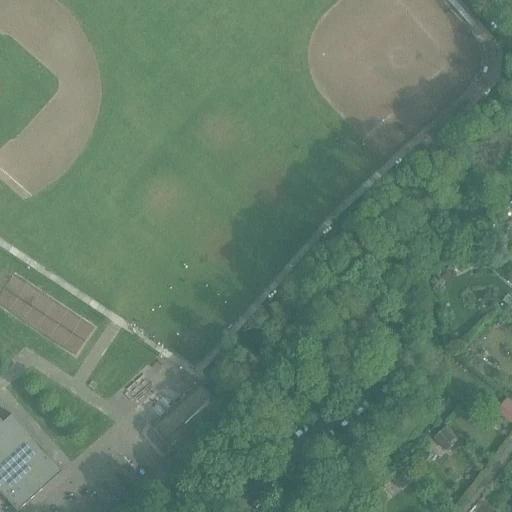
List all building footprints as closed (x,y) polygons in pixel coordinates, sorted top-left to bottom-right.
[(470,250),(449,268),(463,284),(484,266),(470,250)] [(235,382),(221,367),(209,378),(223,394),(235,382)] [(179,459),(228,416),(216,401),(199,382),(149,426),(179,459)] [(511,406),(504,400),(494,413),(510,424),(511,421),(511,406)] [(16,511),(62,472),(12,415),(2,423),(0,420),(0,494),(16,511)] [(457,449),(441,432),(420,452),(437,469),(457,449)] [(411,491),(395,473),(374,494),(391,511),(411,491)]
